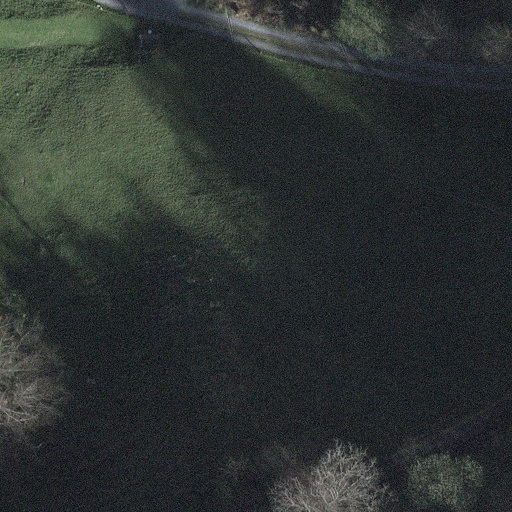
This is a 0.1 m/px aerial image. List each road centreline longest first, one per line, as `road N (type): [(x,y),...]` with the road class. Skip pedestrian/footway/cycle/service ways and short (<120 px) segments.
road 1 (track): [(166,9),(386,73),(511,81)]
road 2 (track): [(511,413),(291,511)]
road 3 (track): [(166,9),(99,31),(0,33)]
